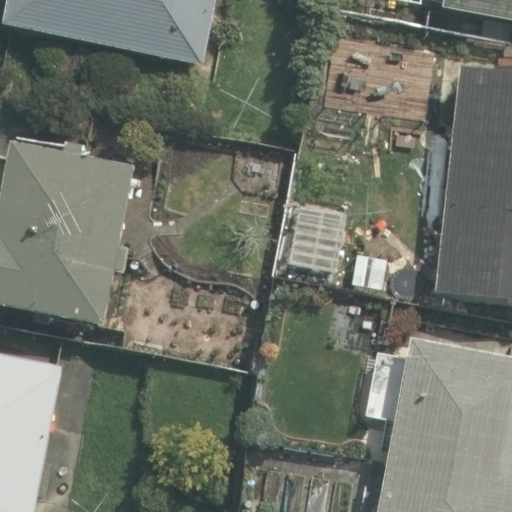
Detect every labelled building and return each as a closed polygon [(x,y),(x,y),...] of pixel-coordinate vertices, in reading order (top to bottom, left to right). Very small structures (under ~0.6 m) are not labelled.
[(0,0),(0,9),(1,9),(0,22),(0,33),(225,67),(232,0),(0,0)] [(511,0),(372,0),(429,10),(511,25),(511,0)] [(511,71),(454,64),(421,297),(511,309),(511,71)] [(150,166),(22,144),(8,225),(0,223),(0,311),(121,332),(150,166)] [(381,478),(360,475),(354,511),(511,511),(511,351),(399,337),(381,478)] [(40,511),(66,365),(0,353),(0,511),(40,511)]
